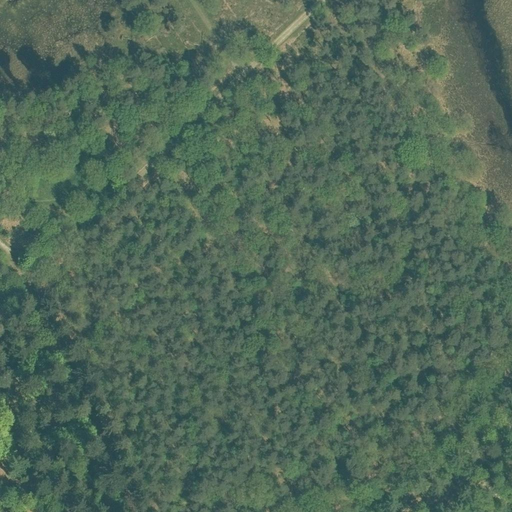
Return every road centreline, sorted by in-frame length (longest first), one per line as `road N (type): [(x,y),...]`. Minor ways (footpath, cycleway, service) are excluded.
road 1 (track): [(25,285),(323,0)]
road 2 (track): [(25,285),(135,511)]
road 3 (track): [(511,368),(364,511)]
